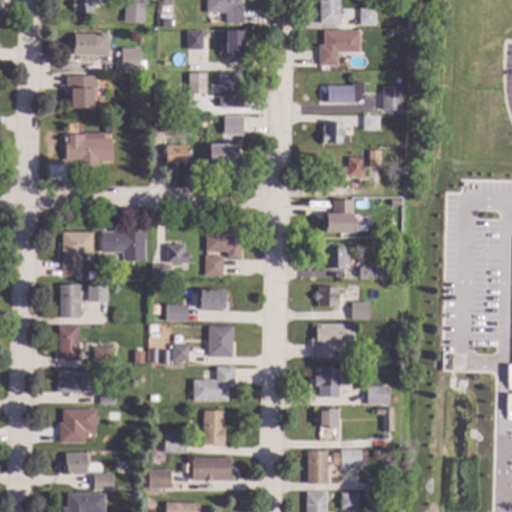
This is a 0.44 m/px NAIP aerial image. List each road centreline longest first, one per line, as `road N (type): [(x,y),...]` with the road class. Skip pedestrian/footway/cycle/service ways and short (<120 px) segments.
road 1 (residential): [(30,0),(14,511)]
road 2 (residential): [(280,0),(269,511)]
road 3 (residential): [(276,200),(0,199)]
